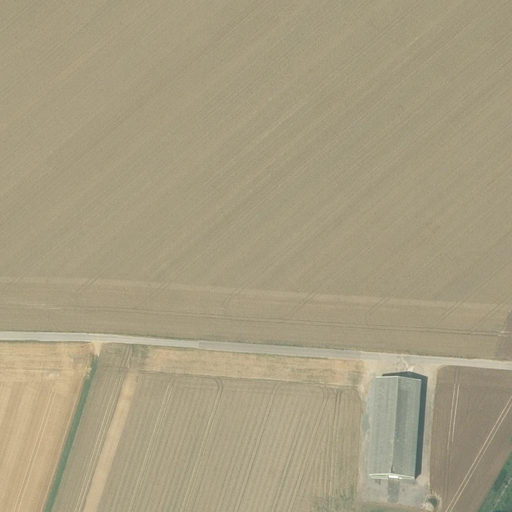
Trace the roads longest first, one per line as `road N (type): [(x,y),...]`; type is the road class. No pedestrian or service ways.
road 1 (track): [(0,337),(511,366)]
road 2 (track): [(48,511),(103,339)]
